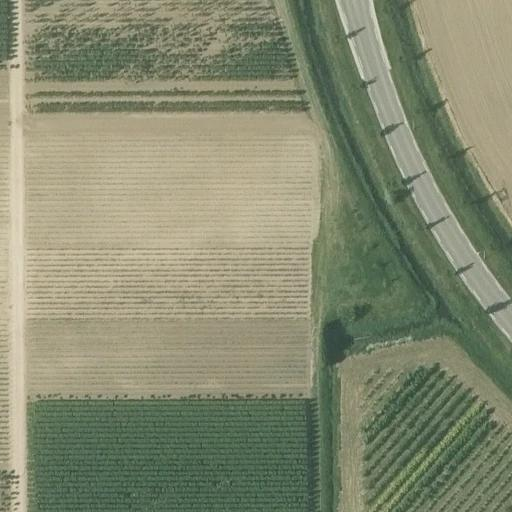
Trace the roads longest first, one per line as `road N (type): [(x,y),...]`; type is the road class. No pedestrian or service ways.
road 1 (track): [(14,0),(16,511)]
road 2 (tertiary): [(352,1),(378,91),(433,213),(511,324)]
